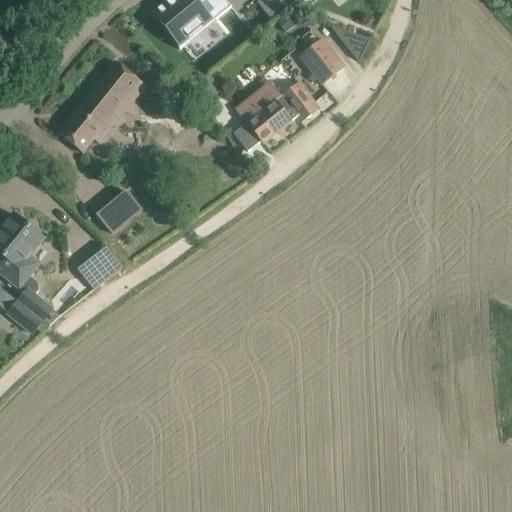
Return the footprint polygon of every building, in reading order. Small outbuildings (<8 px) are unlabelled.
[(166,6),(153,16),(180,48),(178,50),(179,52),(181,50),(231,10),(222,0),(172,0),(172,1),(171,0),(167,0),(164,3),(166,6)] [(264,13),(275,4),(269,0),(262,0),(257,5),(264,13)] [(286,35),(295,28),(288,18),(278,25),(286,35)] [(331,28),(331,29),(359,63),(370,41),(331,28)] [(322,86),(344,68),(322,41),(300,58),(322,86)] [(102,139),(144,87),(115,63),(57,134),(82,155),(98,135),(102,139)] [(298,84),(247,124),(263,145),(296,119),(300,124),(318,110),(298,84)] [(219,103),(210,111),(217,120),(227,112),(219,103)] [(227,118),(218,124),(225,135),(234,128),(227,118)] [(112,235),(141,210),(125,192),(96,217),(112,235)] [(39,265),(30,257),(44,240),(13,215),(0,230),(0,275),(24,295),(17,303),(42,323),(48,327),(61,318),(35,297),(38,292),(37,284),(29,277),(39,265)] [(77,271),(93,291),(123,268),(106,247),(77,271)] [(17,303),(7,315),(32,336),(42,323),(17,303)]
